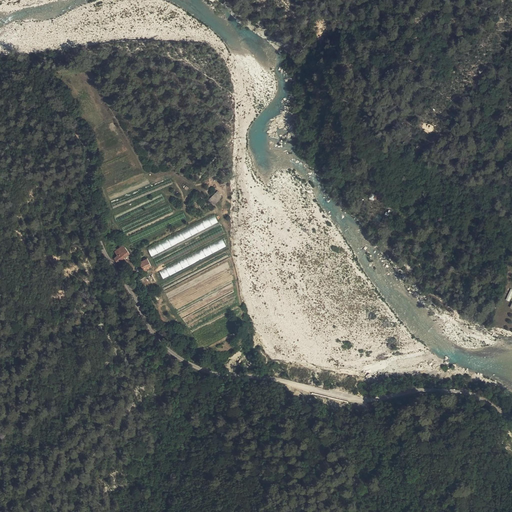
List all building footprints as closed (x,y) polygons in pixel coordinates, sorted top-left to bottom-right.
[(170,178),(111,202),(114,210),(173,186),(170,178)] [(223,196),(218,191),(208,200),(213,206),(223,196)] [(161,193),(114,216),(118,224),(165,201),(161,193)] [(168,203),(121,226),(125,234),(172,211),(168,203)] [(183,211),(128,236),(132,244),(186,219),(183,211)] [(215,214),(148,249),(152,257),(219,222),(215,214)] [(220,224),(153,259),(158,268),(224,233),(220,224)] [(231,243),(226,235),(158,271),(163,279),(231,243)] [(115,252),(118,256),(126,250),(123,245),(115,252)] [(164,293),(233,257),(228,249),(160,284),(164,293)] [(129,254),(126,250),(118,256),(114,259),(117,262),(129,254)] [(147,258),(138,263),(143,272),(152,268),(147,258)]
